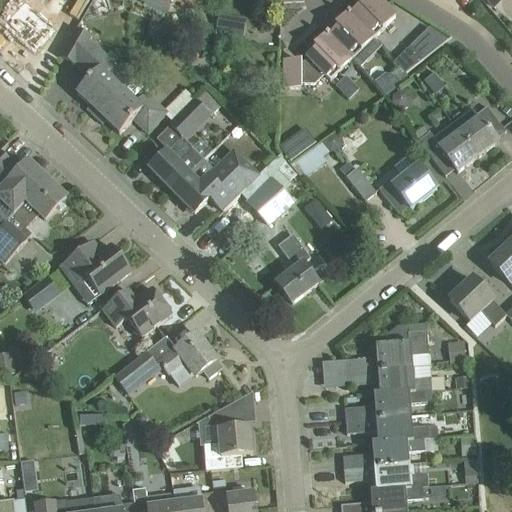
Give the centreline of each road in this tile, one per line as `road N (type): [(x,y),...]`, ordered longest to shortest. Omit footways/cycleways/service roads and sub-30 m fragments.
road 1 (residential): [(286,355),(0,75)]
road 2 (residential): [(286,355),(511,177)]
road 3 (residential): [(299,511),(286,355)]
road 4 (residential): [(511,79),(478,43),(412,0)]
